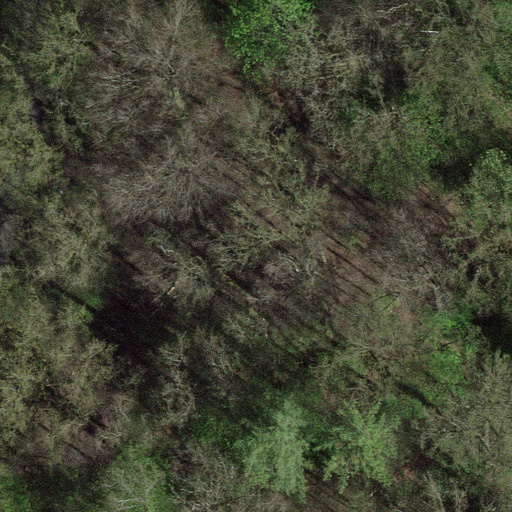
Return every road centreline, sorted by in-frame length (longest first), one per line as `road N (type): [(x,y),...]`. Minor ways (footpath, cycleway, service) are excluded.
road 1 (track): [(98,0),(295,148),(430,235),(511,259)]
road 2 (track): [(82,511),(81,466),(18,177)]
road 3 (track): [(36,0),(30,100),(0,236)]
